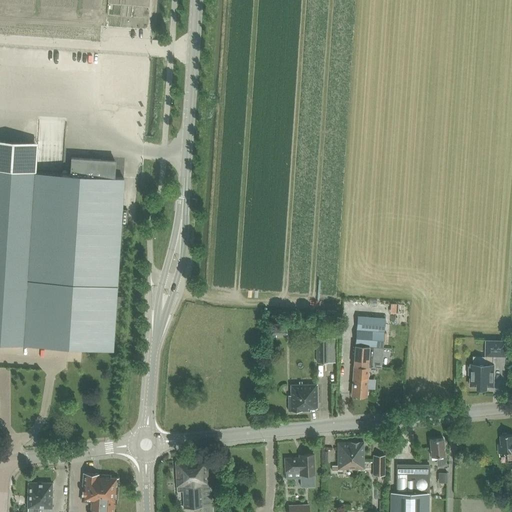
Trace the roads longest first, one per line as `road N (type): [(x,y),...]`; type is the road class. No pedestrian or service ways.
road 1 (tertiary): [(147,434),(151,364),(177,253),(198,0)]
road 2 (tertiary): [(155,443),(511,409)]
road 3 (tertiary): [(4,462),(135,445)]
